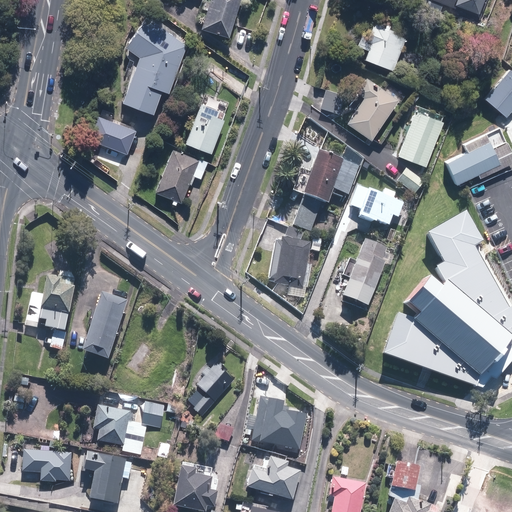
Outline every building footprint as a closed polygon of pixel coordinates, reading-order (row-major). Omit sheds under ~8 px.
[(241,0),(210,0),(202,27),(230,36),(241,0)] [(437,0),(480,19),(488,0),(437,0)] [(170,92),(187,45),(148,16),(126,46),(140,57),(124,101),(154,112),(163,89),(170,92)] [(368,49),(364,59),(393,70),(406,36),(390,30),(392,26),(370,17),(358,45),(368,49)] [(227,73),(211,61),(205,70),(221,82),(227,73)] [(511,74),(484,100),(504,120),(511,112),(511,74)] [(399,98),(368,75),(355,92),(363,98),(346,122),(370,139),(399,98)] [(321,109),(339,114),(344,95),(326,90),(321,109)] [(186,142),(212,153),(225,120),(223,119),(226,112),(203,103),(200,110),(199,109),(186,142)] [(415,110),(397,155),(428,167),(445,122),(415,110)] [(104,119),(93,145),(126,158),(137,132),(104,119)] [(494,141),(443,163),(453,187),(504,164),(494,141)] [(208,162),(173,148),(156,191),(183,202),(194,175),(201,178),(208,162)] [(311,170),(300,166),(291,190),(328,204),(334,188),(347,193),(358,164),(345,159),(319,150),(311,170)] [(406,168),(396,182),(418,197),(428,182),(406,168)] [(384,188),(382,194),(357,184),(348,205),(361,210),(359,216),(389,227),(393,217),(399,219),(405,203),(394,199),(396,193),(384,188)] [(301,200),(292,225),(311,231),(320,206),(301,200)] [(268,282),(287,286),(286,294),(301,297),(303,286),(311,243),(301,242),(305,232),(288,226),(283,239),(276,237),(268,282)] [(344,276),(350,278),(343,296),(369,306),(392,250),(366,239),(357,260),(352,258),(344,276)] [(511,358),(511,339),(428,273),(392,317),(486,391),(511,358)] [(34,290),(27,323),(39,325),(40,319),(46,320),(45,328),(54,330),(52,339),(47,338),(45,346),(64,350),(76,285),(77,278),(59,275),(58,277),(48,275),(45,293),(34,290)] [(104,293),(84,351),(109,359),(129,301),(104,293)] [(157,368),(169,350),(156,342),(154,345),(142,337),(123,366),(152,385),(161,371),(157,368)] [(205,376),(196,386),(207,396),(205,399),(197,392),(191,399),(198,406),(194,411),(202,418),(236,380),(228,373),(230,370),(219,360),(213,368),(209,365),(202,373),(205,376)] [(178,388),(169,397),(178,406),(187,396),(178,388)] [(283,411),(285,401),(256,396),(248,442),(299,450),(306,414),(283,411)] [(146,402),(142,423),(161,427),(165,405),(146,402)] [(99,441),(125,447),(124,451),(141,454),(147,425),(130,421),(132,411),(98,404),(93,427),(87,425),(83,442),(98,445),(99,441)] [(219,423),(214,436),(228,441),(232,428),(219,423)] [(24,449),(23,470),(41,471),(41,481),(57,482),(57,480),(71,480),(73,452),(24,449)] [(89,451),(85,468),(95,470),(89,498),(119,505),(125,478),(129,479),(133,460),(89,451)] [(265,471),(252,467),(247,488),(294,500),(302,471),(288,467),(290,462),(269,457),(265,471)] [(388,496),(394,499),(388,511),(429,511),(432,505),(418,499),(423,487),(417,485),(420,464),(395,461),(391,489),(388,496)] [(197,474),(198,467),(180,464),(174,506),(207,511),(208,506),(217,507),(219,489),(213,488),(215,476),(197,474)] [(335,496),(331,511),(362,511),(368,483),(334,476),(330,495),(335,496)] [(283,511),(284,510),(249,503),(243,501),(240,511),(283,511)]
